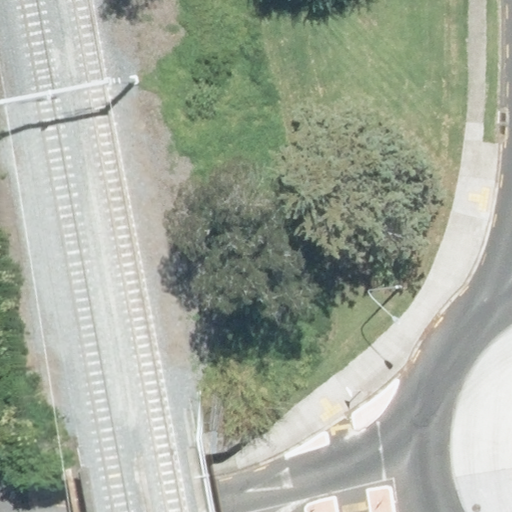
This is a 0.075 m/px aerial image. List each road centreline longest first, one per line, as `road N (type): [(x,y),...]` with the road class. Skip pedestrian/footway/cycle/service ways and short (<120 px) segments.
road 1 (tertiary): [(255,511),(426,424)]
road 2 (tertiary): [(426,424),(452,351),(506,296)]
